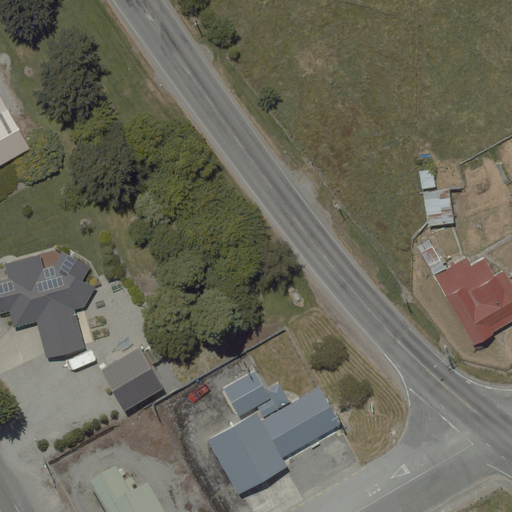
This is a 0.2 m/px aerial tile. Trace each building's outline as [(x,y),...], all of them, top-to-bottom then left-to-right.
[(0,152),(16,143),(0,116),(0,152)] [(446,189),(421,194),(428,229),(453,224),(446,189)] [(493,335),(511,325),(511,267),(502,248),(469,265),(462,251),(448,258),(437,238),(417,248),(472,353),(496,341),(493,335)] [(87,310),(97,291),(91,268),(58,246),(5,259),(10,277),(0,279),(0,319),(6,319),(9,334),(34,328),(43,364),(85,354),(83,345),(95,342),(87,310)] [(253,391),(237,364),(202,384),(218,412),(253,391)] [(333,427),(307,382),(244,418),(238,409),(193,435),(225,489),(333,427)] [(112,403),(83,422),(93,438),(123,419),(112,403)] [(115,492),(98,464),(69,480),(87,511),(146,511),(130,483),(115,492)]
